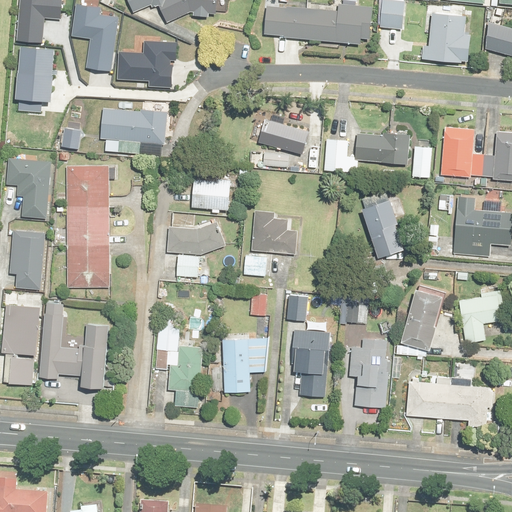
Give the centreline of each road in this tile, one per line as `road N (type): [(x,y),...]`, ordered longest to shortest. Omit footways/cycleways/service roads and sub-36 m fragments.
road 1 (tertiary): [(0,433),(511,478)]
road 2 (residential): [(221,66),(511,90)]
